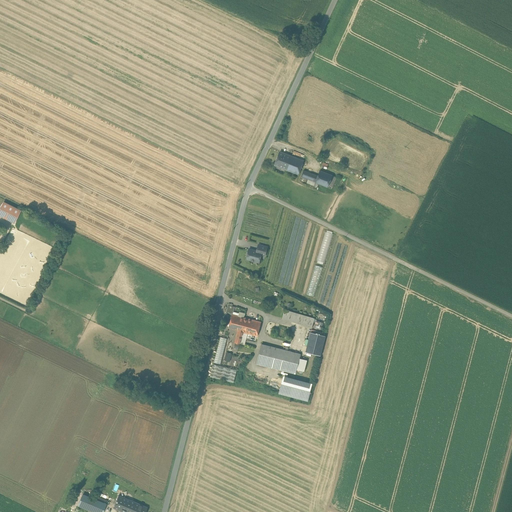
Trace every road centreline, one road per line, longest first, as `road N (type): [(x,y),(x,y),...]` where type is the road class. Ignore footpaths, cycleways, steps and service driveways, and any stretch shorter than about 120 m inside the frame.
road 1 (unclassified): [(164,511),(250,186)]
road 2 (unclassified): [(511,315),(250,186)]
road 3 (unclassified): [(250,186),(335,0)]
